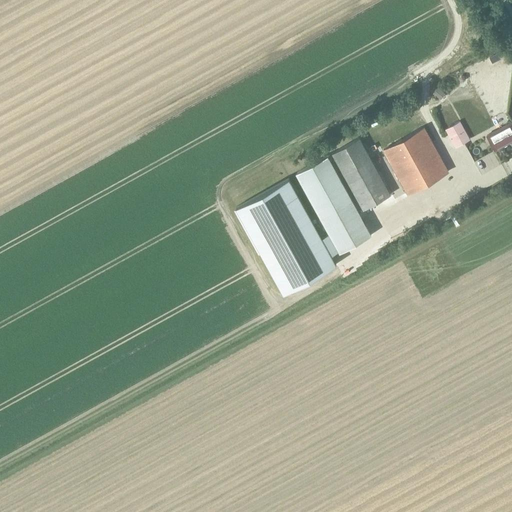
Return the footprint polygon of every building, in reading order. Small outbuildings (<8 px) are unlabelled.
[(444,94),(437,88),(433,94),(440,99),(444,94)] [(461,121),(455,124),(446,129),(456,147),(471,139),(461,121)] [(494,151),(511,141),(511,123),(486,136),(494,151)] [(407,194),(448,172),(424,128),(383,150),(407,194)] [(389,195),(359,138),(332,153),(363,209),(389,195)] [(296,172),(340,252),(370,235),(327,155),(296,172)] [(336,264),(289,178),(236,207),(283,294),(336,264)]
